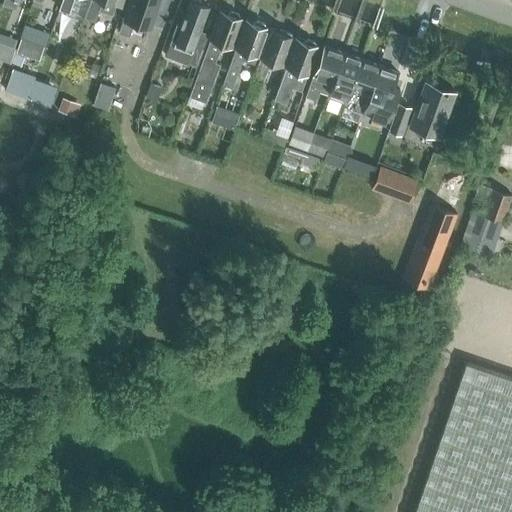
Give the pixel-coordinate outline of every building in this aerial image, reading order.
[(3,0),(2,4),(15,9),(18,0),(3,0)] [(61,0),(59,8),(68,12),(72,0),(61,0)] [(91,0),(85,17),(95,21),(99,10),(112,15),(116,6),(123,8),(125,0),(91,0)] [(130,0),(120,32),(131,36),(135,23),(152,29),(161,0),(130,0)] [(207,10),(209,5),(201,3),(200,0),(189,0),(188,3),(180,25),(176,24),(169,43),(192,52),(188,62),(198,66),(210,34),(200,30),(207,10)] [(232,46),(242,18),(240,17),(239,14),(232,12),(229,13),(220,10),(211,38),(232,46)] [(97,32),(110,35),(115,20),(102,16),(97,32)] [(0,19),(0,40),(14,45),(21,26),(0,19)] [(244,23),(228,68),(223,84),(232,87),(242,59),(254,63),(257,55),(265,31),(267,27),(265,26),(264,23),(257,21),(254,23),(246,19),(244,23)] [(282,63),(292,36),(290,36),(291,33),(280,29),(279,32),(271,29),(253,78),(263,82),(268,68),(270,69),(273,60),(282,63)] [(21,37),(16,51),(39,59),(44,46),(21,37)] [(307,73),(317,46),(315,45),(314,42),(308,39),(305,41),(296,38),(278,87),(288,91),(296,70),(307,73)] [(0,58),(10,63),(15,47),(14,47),(0,41),(0,58)] [(319,90),(328,93),(343,52),(324,45),(306,95),(316,99),(319,90)] [(46,59),(66,67),(70,55),(50,47),(46,59)] [(81,58),(76,70),(96,77),(105,54),(98,51),(93,62),(81,58)] [(328,93),(327,96),(345,103),(361,58),(343,52),(328,93)] [(379,65),(361,58),(345,103),(343,106),(361,113),(364,105),(368,94),(379,65)] [(397,71),(379,65),(368,94),(364,105),(374,108),(378,98),(386,101),(382,112),(394,116),(407,79),(396,75),(397,71)] [(116,87),(100,82),(94,99),(93,104),(100,106),(108,109),(116,87)] [(454,96),(455,93),(425,82),(424,85),(409,125),(440,136),(454,96)] [(390,129),(401,134),(411,107),(399,102),(390,129)] [(208,131),(201,153),(224,161),(231,139),(216,134),(222,119),(214,116),(208,131)] [(288,144),(307,151),(312,137),(314,132),(295,125),(288,144)] [(261,137),(284,145),(287,137),(279,135),(281,131),(265,126),(261,137)] [(312,137),(307,151),(325,158),(330,143),(312,137)] [(324,160),(342,166),(350,145),(332,139),(330,143),(325,158),(324,160)] [(346,167),(361,173),(365,161),(350,155),(346,167)] [(361,173),(372,177),(376,165),(365,161),(361,173)] [(372,189),(409,202),(418,179),(381,166),(372,189)] [(503,223),(511,195),(478,184),(474,196),(487,200),(482,216),(503,223)] [(409,273),(431,281),(440,256),(456,210),(435,202),(418,248),(409,273)] [(267,320),(258,350),(286,358),(291,340),(277,336),(281,324),(267,320)] [(511,511),(511,375),(465,359),(412,511),(511,511)]
